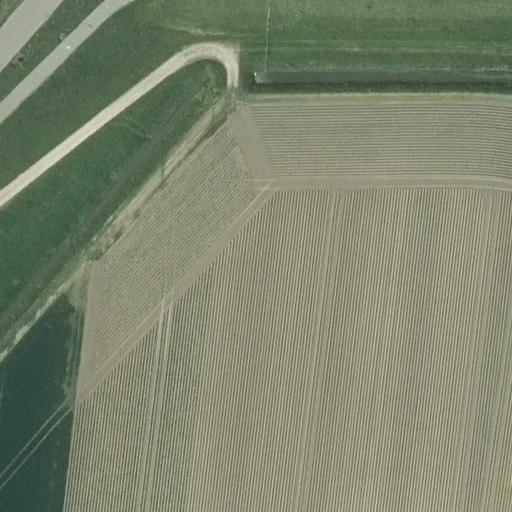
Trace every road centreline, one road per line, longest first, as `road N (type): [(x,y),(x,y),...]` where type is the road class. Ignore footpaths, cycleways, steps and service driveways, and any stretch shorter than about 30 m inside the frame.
road 1 (track): [(0,198),(180,57),(224,53),(230,88)]
road 2 (track): [(224,53),(511,52)]
road 3 (track): [(82,262),(230,88)]
